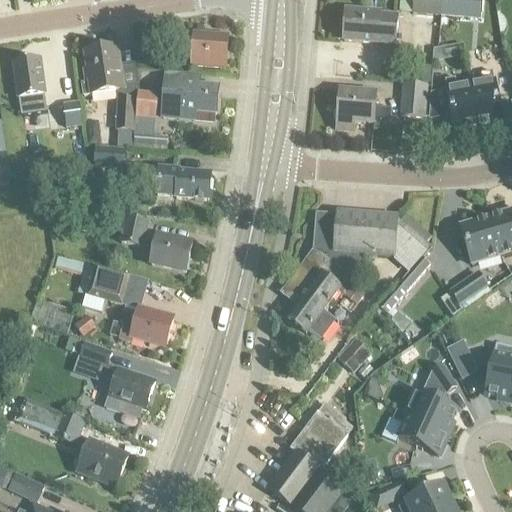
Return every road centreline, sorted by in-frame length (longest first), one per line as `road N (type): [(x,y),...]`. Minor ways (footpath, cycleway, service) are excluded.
road 1 (secondary): [(164,511),(223,343),(263,168)]
road 2 (residential): [(511,166),(442,179),(263,168)]
road 3 (residential): [(0,28),(201,0)]
road 4 (secondary): [(263,168),(280,0)]
road 5 (residential): [(493,511),(468,454),(488,431),(511,437)]
